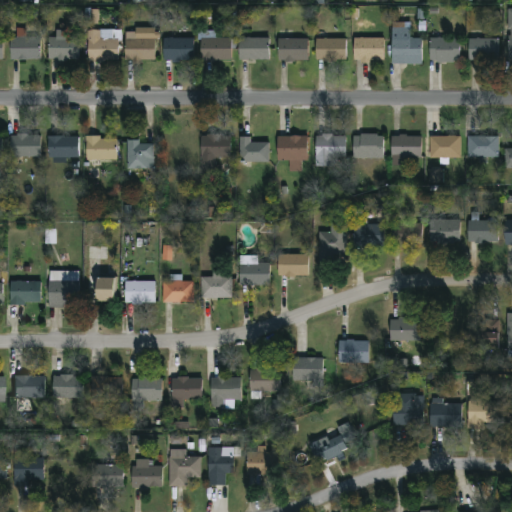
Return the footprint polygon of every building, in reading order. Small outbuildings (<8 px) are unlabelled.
[(391,65),(391,24),(408,24),(408,39),(421,39),(421,65),(391,65)] [(88,63),(88,32),(116,32),(116,63),(88,63)] [(65,38),(83,38),(83,62),(48,62),(48,34),(65,34),(65,38)] [(154,62),(125,62),(125,34),(135,34),(135,40),(154,40),(154,62)] [(39,38),(39,61),(9,61),(9,38),(39,38)] [(239,61),(239,38),(269,38),(269,61),(239,61)] [(193,63),(163,63),(163,39),(193,39),(193,63)] [(201,39),(231,39),(231,61),(201,61),(201,39)] [(310,61),(278,61),(278,39),(310,39),(310,61)] [(316,61),(316,39),(346,39),(346,61),(316,61)] [(383,61),(354,61),(354,39),(383,39),(383,61)] [(459,39),(459,62),(429,62),(429,39),(459,39)] [(498,39),(498,61),(468,61),(468,39),(498,39)] [(39,158),(9,158),(9,136),(39,136),(39,158)] [(316,166),(316,136),(345,136),(345,166),(316,166)] [(383,136),(383,159),(353,159),(353,136),(383,136)] [(231,137),(230,159),(216,159),(216,176),(200,175),(201,137),(231,137)] [(391,137),(421,137),(421,159),(391,159),(391,137)] [(468,157),(468,137),(498,137),(498,157),(468,157)] [(78,163),(48,163),(48,138),(78,138),(78,163)] [(85,161),(85,138),(116,138),(116,161),(85,161)] [(268,163),(239,163),(239,138),(251,138),(251,144),(268,144),(268,163)] [(307,138),(307,161),(277,161),(277,138),(307,138)] [(460,138),(460,159),(429,159),(429,138),(460,138)] [(152,169),(127,169),(127,142),(152,142),(152,169)] [(444,170),(429,169),(429,183),(444,183),(444,170)] [(430,244),(430,221),(459,221),(459,244),(430,244)] [(467,221),(498,221),(498,244),(467,244),(467,221)] [(353,225),(383,225),(383,248),(353,248),(353,225)] [(421,225),(421,246),(393,246),(393,225),(421,225)] [(319,233),(346,233),(346,260),(319,260),(319,233)] [(163,260),(173,260),(173,246),(163,246),(163,260)] [(308,256),(308,277),(277,277),(277,256),(308,256)] [(240,287),(240,265),(270,265),(270,287),(240,287)] [(48,275),(79,275),(79,307),(48,307),(48,275)] [(232,298),(201,298),(201,277),(232,277),(232,298)] [(114,302),(92,302),(92,283),(92,278),(114,278),(114,302)] [(39,282),(39,306),(9,306),(9,282),(39,282)] [(125,304),(125,282),(155,282),(155,304),(125,304)] [(193,282),(193,303),(162,303),(162,282),(193,282)] [(443,339),(433,340),(432,319),(442,319),(443,339)] [(420,341),(390,341),(390,320),(420,320),(420,341)] [(498,321),(498,346),(475,346),(475,321),(498,321)] [(338,341),(368,341),(368,364),(338,364),(338,341)] [(322,358),(322,381),(292,381),(292,358),(322,358)] [(250,369),(279,369),(279,392),(250,392),(250,369)] [(53,399),(53,376),(82,376),(82,399),(53,399)] [(45,377),(45,399),(14,399),(14,377),(45,377)] [(121,377),(122,399),(91,400),(91,378),(121,377)] [(211,404),(211,377),(240,377),(240,404),(211,404)] [(131,402),(131,379),(162,379),(162,402),(131,402)] [(171,379),(201,379),(201,400),(171,400),(171,379)] [(393,426),(393,395),(422,395),(422,426),(393,426)] [(461,427),(430,427),(430,400),(442,400),(442,404),(461,404),(461,427)] [(483,429),(468,429),(468,402),(500,402),(500,424),(483,424),(483,429)] [(348,451),(316,464),(308,446),(339,433),(337,429),(349,424),(356,439),(345,444),(348,451)] [(233,474),(224,474),(224,486),(207,486),(207,449),(233,449),(233,474)] [(185,451),(185,458),(200,458),(200,478),(187,478),(187,487),(169,487),(169,451),(185,451)] [(246,453),(278,453),(278,476),(246,476),(246,453)] [(43,485),(14,485),(14,456),(43,456),(43,485)] [(162,467),(162,488),(131,488),(131,461),(148,461),(148,467),(162,467)] [(122,466),(122,489),(89,489),(89,466),(122,466)]
